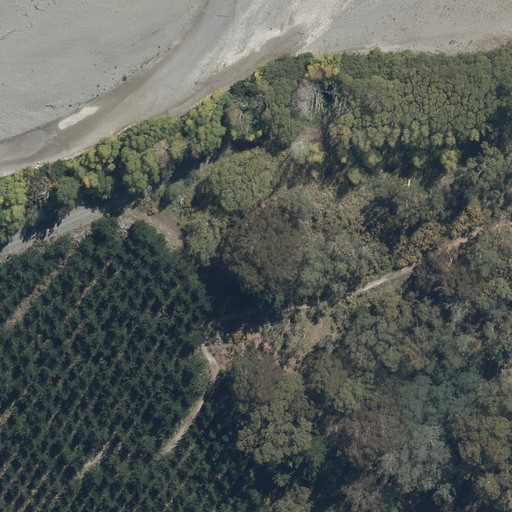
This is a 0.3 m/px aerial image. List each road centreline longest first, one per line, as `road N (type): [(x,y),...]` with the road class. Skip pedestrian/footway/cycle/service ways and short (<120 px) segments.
road 1 (track): [(511,223),(481,222),(369,276),(216,313),(187,337),(199,375),(156,441),(141,450),(101,444),(63,463),(48,457),(0,399)]
road 2 (track): [(0,237),(113,203),(239,131),(290,124),(349,138),(511,124)]
